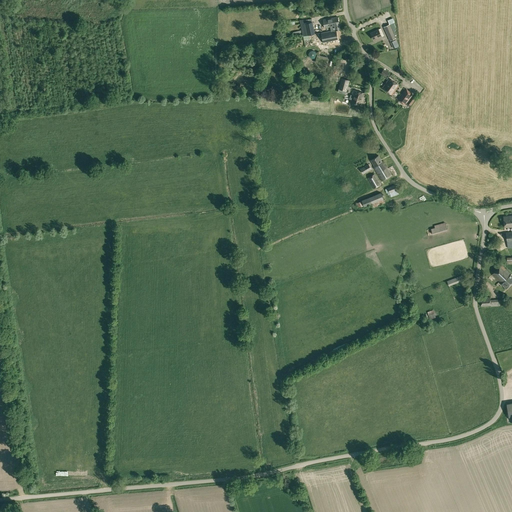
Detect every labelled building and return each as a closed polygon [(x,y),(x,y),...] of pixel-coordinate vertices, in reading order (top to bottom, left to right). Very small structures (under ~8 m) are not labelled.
[(331,27),(331,31),(336,30),(340,29),(338,17),(323,20),(325,29),(331,27)] [(388,20),(390,24),(395,36),(396,35),(394,30),(395,30),(392,23),(395,22),(393,18),(388,20)] [(304,23),(301,24),(303,36),(309,35),(314,34),(315,34),(312,22),(304,23)] [(395,36),(390,24),(383,27),(390,41),(396,38),(395,36)] [(381,28),(370,33),(373,39),(378,37),(378,38),(382,36),(380,34),(383,33),(381,28)] [(336,30),(331,31),(321,33),(323,42),(335,40),(338,39),(336,30)] [(316,55),(317,54),(317,55),(317,57),(318,58),(318,59),(318,60),(319,61),(319,62),(320,63),(325,64),(326,57),(327,57),(320,55),(319,51),(318,52),(319,52),(316,53),(316,52),(315,51),(314,51),(314,50),(313,50),(312,50),(311,50),(311,51),(310,51),(309,52),(309,53),(308,54),(308,55),(309,55),(309,56),(309,57),(310,57),(310,58),(311,58),(312,58),(313,58),(314,58),(315,58),(315,57),(316,56),(316,55)] [(339,88),(347,90),(350,80),(342,78),(339,88)] [(382,88),(392,95),(399,85),(390,78),(382,88)] [(397,99),(404,105),(412,93),(405,88),(397,99)] [(351,102),(361,106),(365,93),(354,90),(352,95),(353,95),(351,102)] [(408,105),(410,106),(417,97),(415,96),(408,105)] [(382,162),(379,155),(371,160),(375,166),(374,167),(382,180),(391,175),(383,161),(382,162)] [(361,168),(363,173),(371,168),(368,164),(361,168)] [(367,178),(373,188),(381,184),(375,173),(367,178)] [(385,189),(387,193),(389,192),(391,195),(398,193),(397,189),(401,188),(399,184),(385,189)] [(362,201),(364,206),(372,203),(383,199),(383,198),(381,193),(362,200),(362,201)] [(385,203),(383,199),(372,203),(373,207),(385,203)] [(511,215),(503,216),(504,228),(511,226),(511,215)] [(431,228),(433,234),(447,230),(446,225),(431,228)] [(492,274),(506,288),(511,281),(511,275),(502,265),(492,274)] [(447,281),(448,286),(463,280),(461,275),(447,281)] [(490,306),(490,299),(490,297),(480,297),(481,306),(490,306)]
